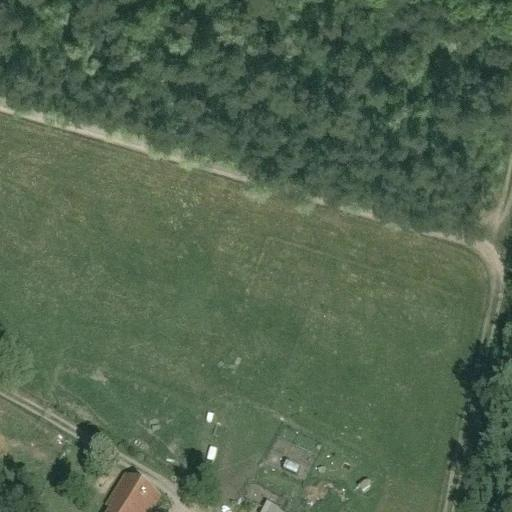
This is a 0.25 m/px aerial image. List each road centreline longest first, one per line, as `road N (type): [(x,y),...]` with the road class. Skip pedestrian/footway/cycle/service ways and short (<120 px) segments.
road 1 (track): [(0,102),(480,253),(511,162)]
road 2 (track): [(480,253),(428,511)]
